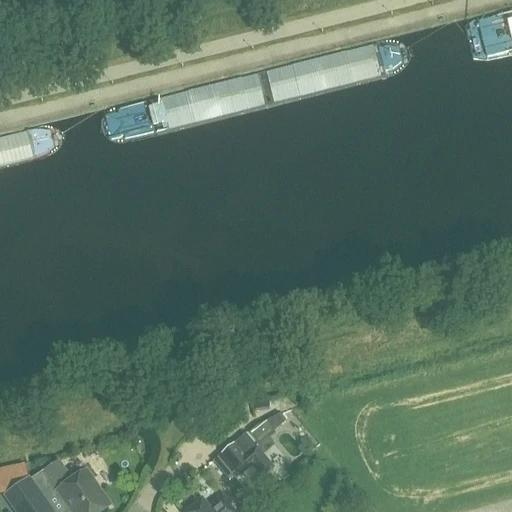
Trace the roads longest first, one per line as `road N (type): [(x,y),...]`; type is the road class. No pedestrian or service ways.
road 1 (unclassified): [(0,99),(400,0)]
road 2 (track): [(201,367),(199,357),(0,407)]
road 3 (unclassified): [(143,511),(201,367)]
